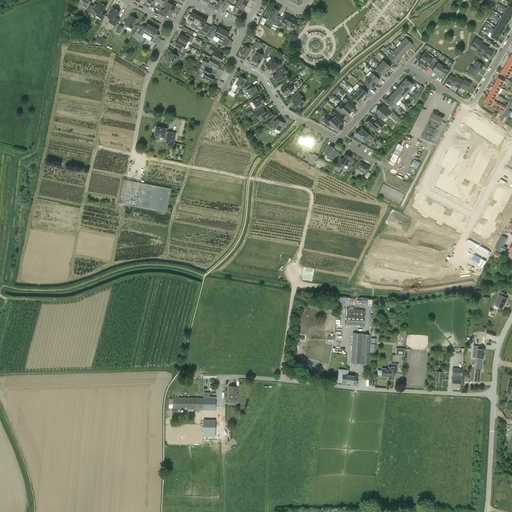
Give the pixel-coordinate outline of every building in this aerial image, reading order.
[(164,0),(163,2),(167,4),(165,7),(173,11),(176,6),(171,4),(173,1),(171,0),(164,0)] [(235,6),(243,10),(245,6),(238,1),(235,6)] [(511,7),(511,6),(511,3),(508,1),(506,4),(508,6),(507,8),(504,7),(500,4),(499,4),(497,3),(496,5),(511,14),(511,7)] [(100,2),(94,11),(97,13),(96,16),(102,19),(106,13),(103,12),(107,6),(100,2)] [(511,14),(496,5),(494,9),(497,11),(498,9),(504,13),(502,16),(509,20),(511,14)] [(232,11),(240,16),(243,10),(235,6),(232,11)] [(110,19),(109,22),(115,26),(119,19),(116,18),(120,12),(119,11),(120,10),(117,9),(117,10),(113,7),(107,17),(110,19)] [(164,17),(166,14),(170,16),(173,11),(165,7),(164,10),(161,9),(159,14),(164,17)] [(275,19),(279,11),(273,8),(269,16),(275,19)] [(189,14),(187,16),(185,15),(184,17),(186,19),(193,23),(198,15),(193,12),(191,15),(189,14)] [(491,16),(490,15),(490,16),(506,25),(509,20),(502,16),(500,19),(493,14),(491,16)] [(132,29),(137,19),(130,15),(124,25),(132,29)] [(198,25),(202,18),(198,15),(193,23),(198,25)] [(293,28),(297,21),(294,19),(294,18),(291,17),(286,15),(282,22),(293,28)] [(506,25),(490,16),(488,18),(498,23),(496,26),(503,30),(506,25)] [(205,23),(207,20),(202,18),(198,25),(202,28),(201,30),(207,33),(210,26),(205,23)] [(149,23),(148,24),(147,23),(145,27),(142,25),(138,33),(142,36),(146,38),(153,27),(152,26),(152,25),(149,23)] [(487,25),(485,24),(484,26),(500,36),(503,30),(496,26),(494,29),(492,28),(492,27),(491,27),(492,26),(488,24),(487,25)] [(216,32),(210,28),(211,26),(210,26),(207,33),(207,34),(206,35),(213,39),(215,36),(219,38),(224,30),(219,27),(216,32)] [(500,36),(484,26),(482,29),(484,31),(485,30),(492,34),(490,37),(497,41),(500,36)] [(159,35),(156,34),(158,30),(153,27),(146,38),(150,40),(155,43),(158,37),(159,35)] [(224,30),(219,38),(224,41),(223,44),(226,46),(230,40),(227,38),(229,32),(224,30)] [(186,33),(184,36),(181,35),(178,40),(186,45),(188,41),(191,42),(194,37),(186,33)] [(101,39),(97,37),(95,41),(103,45),(106,39),(102,37),(101,39)] [(401,43),(409,49),(413,44),(406,38),(401,43)] [(477,50),(481,43),(482,42),(476,38),(471,46),(477,49),(477,50)] [(187,49),(184,48),(186,45),(178,40),(175,45),(180,48),(178,51),(184,54),(185,53),(187,49)] [(244,45),(240,53),(247,57),(251,49),(250,48),(251,48),(254,49),(258,43),(255,41),(253,46),(249,44),(248,47),(244,45)] [(397,47),(404,54),(409,49),(401,43),(397,47)] [(481,43),(477,50),(477,49),(476,51),(483,55),(487,48),(488,47),(481,43)] [(211,57),(220,62),(223,56),(219,54),(220,51),(211,46),(209,51),(213,54),(211,57)] [(393,52),(400,59),(404,54),(397,47),(393,52)] [(487,48),(483,55),(482,56),(488,60),(493,52),(487,48)] [(265,59),(269,52),(266,50),(263,55),(257,52),(253,60),(259,63),(262,57),(265,59)] [(178,52),(176,55),(171,52),(168,58),(176,63),(178,59),(182,61),(184,56),(178,52)] [(400,59),(393,52),(388,57),(396,63),(400,59)] [(419,61),(418,62),(422,65),(430,54),(429,53),(428,56),(423,53),(422,55),(420,54),(416,59),(419,61)] [(427,68),(427,66),(430,68),(435,60),(436,59),(433,57),(433,56),(430,54),(422,65),(427,68)] [(220,62),(211,57),(209,61),(205,58),(202,63),(210,67),(211,65),(217,68),(220,62)] [(273,71),(282,66),(279,62),(277,63),(274,58),(265,63),(267,66),(267,67),(266,68),(269,70),(271,68),(273,71)] [(379,65),(387,71),(391,68),(390,67),(392,64),(387,60),(385,62),(383,61),(379,65)] [(432,70),(432,71),(436,74),(442,65),(437,62),(438,61),(435,60),(430,68),(432,70)] [(472,67),(479,71),(478,71),(480,72),(484,65),(476,61),(472,67)] [(201,65),(197,63),(193,70),(197,72),(201,65)] [(387,71),(379,65),(375,70),(370,66),(370,67),(371,68),(380,77),(382,74),(384,75),(387,71)] [(442,65),(436,74),(440,77),(441,76),(444,77),(447,72),(445,70),(446,68),(442,65)] [(479,71),(472,67),(471,66),(467,73),(475,77),(478,71),(479,71)] [(203,73),(205,74),(202,78),(211,83),(215,76),(210,73),(212,71),(206,67),(203,73)] [(277,83),(284,78),(282,75),(287,72),(284,67),(275,72),(276,75),(273,77),(277,83)] [(368,77),(376,84),(380,80),(378,79),(380,77),(371,68),(371,69),(372,70),(371,71),(372,73),(368,77)] [(511,72),(504,68),(501,73),(508,77),(511,72)] [(456,78),(450,75),(445,83),(452,87),(453,85),(452,85),(456,78)] [(237,77),(231,88),(235,90),(238,85),(241,87),(246,80),(240,76),(239,78),(237,77)] [(288,80),(291,84),(298,79),(295,76),(288,80)] [(502,76),(501,79),(499,78),(495,84),(501,87),(503,83),(505,84),(506,82),(507,83),(509,80),(502,76)] [(320,77),(317,80),(324,85),(327,82),(320,77)] [(369,89),(371,87),(372,88),(376,84),(368,77),(365,81),(367,82),(365,85),(369,89)] [(456,78),(452,85),(453,85),(459,89),(460,87),(463,81),(463,80),(457,77),(456,78)] [(402,82),(410,89),(415,84),(412,82),(411,83),(406,78),(402,82)] [(460,87),(466,91),(471,83),(464,79),(463,80),(463,81),(460,87)] [(366,95),(367,93),(362,89),(364,87),(364,86),(365,86),(360,81),(359,82),(357,80),(356,82),(357,84),(359,86),(355,90),(363,97),(365,94),(366,95)] [(410,89),(402,82),(399,86),(407,93),(410,89)] [(254,85),(252,87),(251,84),(245,87),(246,88),(244,90),(246,93),(248,92),(251,97),(258,92),(254,85)] [(289,84),(281,89),(285,95),(293,90),(289,84)] [(491,90),(497,94),(501,87),(495,84),(491,90)] [(421,85),(416,95),(419,97),(424,88),(421,85)] [(396,90),(402,96),(404,98),(408,94),(407,93),(399,86),(396,90)] [(345,93),(347,95),(354,101),(356,99),(359,102),(361,100),(360,100),(363,97),(355,90),(353,88),(349,93),(347,91),(345,93)] [(392,94),(399,100),(402,96),(396,90),(392,94)] [(488,96),(494,100),(495,101),(499,95),(497,94),(491,90),(488,96)] [(293,104),(298,109),(305,102),(302,100),(304,98),(299,93),(294,99),(297,101),(293,104)] [(389,97),(395,103),(399,100),(392,94),(389,97)] [(345,105),(348,108),(351,111),(355,107),(352,103),(354,101),(347,95),(343,100),(346,103),(345,105)] [(261,105),(265,102),(261,96),(252,101),(256,107),(254,109),(256,111),(262,107),(261,105)] [(494,100),(488,96),(484,103),(490,106),(494,100)] [(395,103),(389,97),(385,101),(392,107),(395,103)] [(502,115),(504,111),(504,110),(506,107),(504,105),(504,106),(501,104),(498,102),(496,105),(501,108),(500,108),(498,113),(502,115)] [(344,112),(347,116),(351,111),(348,108),(345,105),(343,107),(340,104),(335,109),(342,115),(344,112)] [(380,107),(376,112),(383,118),(385,116),(387,118),(391,113),(386,108),(384,110),(380,107)] [(259,119),(262,117),(264,120),(273,115),(269,109),(263,113),(261,110),(256,114),(259,119)] [(335,121),(338,124),(339,125),(343,120),(340,117),(342,115),(335,109),(331,114),(334,117),(333,118),(332,117),(332,118),(335,121)] [(511,111),(507,109),(503,116),(508,118),(511,111)] [(429,122),(425,129),(421,137),(430,142),(438,127),(440,124),(444,116),(433,111),(430,118),(430,119),(428,122),(429,122)] [(471,113),(466,121),(471,125),(477,117),(471,113)] [(394,114),(391,117),(398,124),(401,121),(394,114)] [(338,124),(335,121),(332,118),(330,119),(327,116),(322,121),(329,127),(331,125),(334,128),(338,124)] [(477,117),(471,125),(477,128),(476,129),(477,129),(482,120),(477,117)] [(368,126),(370,128),(371,128),(374,131),(375,129),(377,130),(378,130),(383,125),(377,120),(375,122),(370,118),(366,123),(368,125),(368,126)] [(275,128),(281,131),(285,123),(277,119),(276,122),(273,120),(269,127),(274,130),(275,128)] [(482,120),(477,129),(482,133),(487,125),(482,121),(482,120)] [(487,125),(482,133),(488,136),(493,128),(487,125)] [(159,127),(156,127),(154,135),(164,137),(163,140),(167,140),(166,142),(173,144),(175,133),(168,132),(165,132),(166,129),(163,128),(159,127)] [(363,142),(366,139),(366,140),(367,140),(368,140),(369,139),(369,138),(369,137),(368,136),(369,135),(365,132),(366,131),(362,127),(355,134),(363,142)] [(493,128),(488,136),(493,140),(498,132),(493,128)] [(498,132),(493,140),(499,144),(504,136),(498,132)] [(303,146),(307,148),(308,149),(309,149),(309,148),(310,148),(311,147),(312,148),(313,148),(316,149),(319,143),(316,142),(318,139),(309,134),(307,137),(305,136),(304,138),(299,135),(294,142),(302,147),(303,146)] [(326,145),(322,151),(325,153),(325,154),(323,157),(324,159),(328,162),(330,161),(331,160),(333,161),(338,152),(333,149),(334,148),(329,145),(329,147),(326,145)] [(450,149),(448,154),(456,158),(458,154),(450,149)] [(483,151),(481,155),(489,160),(491,156),(483,151)] [(311,158),(309,162),(313,164),(318,156),(313,154),(312,155),(311,158)] [(350,162),(352,158),(346,154),(343,159),(340,158),(336,165),(342,168),(343,166),(344,167),(345,165),(348,167),(351,162),(350,162)] [(448,154),(446,158),(454,162),(456,158),(448,154)] [(481,155),(479,159),(488,164),(487,164),(489,160),(481,155)] [(446,158),(444,162),(452,166),(454,162),(446,158)] [(479,160),(477,164),(485,168),(488,164),(479,159),(479,160)] [(367,178),(370,173),(367,172),(370,167),(360,162),(356,169),(366,174),(364,177),(367,178)] [(444,162),(441,166),(450,170),(452,166),(444,162)] [(477,164),(475,168),(483,172),(485,168),(477,164)] [(475,168),(473,172),(481,176),(483,172),(475,168)] [(473,172),(471,176),(479,180),(481,176),(473,172)] [(441,176),(436,185),(442,188),(447,179),(441,176)] [(471,176),(469,180),(477,184),(479,180),(471,176)] [(119,203),(166,212),(171,188),(123,179),(119,203)] [(447,179),(442,188),(448,191),(453,181),(447,179)] [(453,181),(448,191),(453,194),(458,184),(453,181)] [(458,184),(453,194),(459,197),(464,187),(458,184)] [(464,187),(459,197),(465,200),(470,190),(464,187)] [(498,189),(496,193),(505,198),(508,192),(499,188),(498,189)] [(495,197),(494,199),(503,203),(505,198),(496,193),(494,197),(495,197)] [(417,200),(414,204),(421,207),(426,197),(420,194),(419,195),(417,194),(415,199),(417,200)] [(433,204),(428,213),(434,216),(439,206),(435,204),(435,205),(433,204)] [(439,206),(434,216),(440,219),(444,210),(442,209),(443,208),(439,206)] [(488,208),(486,212),(496,217),(499,211),(490,206),(489,208),(488,208)] [(485,216),(484,218),(493,222),(496,217),(486,212),(484,215),(485,216)] [(453,213),(448,222),(454,225),(459,215),(455,213),(455,214),(453,213)] [(459,215),(454,225),(460,227),(464,219),(462,218),(463,217),(459,215)] [(479,225),(476,231),(477,231),(476,233),(481,236),(482,234),(486,236),(489,230),(479,225)] [(505,252),(507,247),(504,246),(507,238),(502,235),(495,248),(501,251),(501,250),(505,252)] [(495,305),(494,308),(497,310),(499,307),(502,309),(507,298),(505,297),(507,294),(501,292),(495,305)] [(363,325),(364,310),(347,309),(346,324),(363,325)] [(351,350),(351,363),(370,364),(370,355),(371,335),(353,333),(352,350),(351,350)] [(479,381),(480,371),(481,371),(482,358),(483,358),(484,349),(478,349),(478,346),(473,345),(473,353),(477,353),(476,362),(476,370),(475,370),(474,381),(479,381)] [(377,370),(377,375),(381,375),(381,377),(388,377),(388,379),(393,380),(394,373),(397,373),(397,364),(391,364),(391,365),(391,366),(389,366),(388,366),(388,368),(381,368),(381,370),(377,370)] [(461,383),(463,369),(453,368),(451,382),(461,383)] [(337,382),(341,383),(356,385),(357,376),(348,374),(348,370),(347,370),(339,369),(337,382)] [(446,372),(446,370),(440,369),(440,371),(436,371),(435,381),(442,382),(443,372),(446,372)] [(238,400),(238,386),(229,386),(229,399),(238,400)] [(172,409),(204,410),(204,412),(208,412),(208,410),(216,410),(216,398),(173,397),(173,403),(169,403),(169,408),(173,408),(172,409)] [(203,420),(203,436),(215,436),(215,426),(218,426),(218,420),(203,420)]
